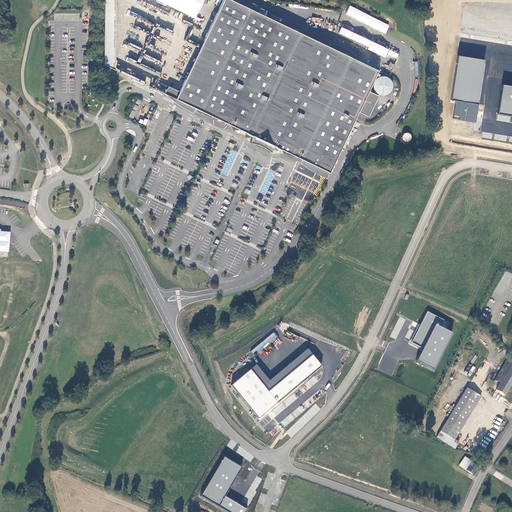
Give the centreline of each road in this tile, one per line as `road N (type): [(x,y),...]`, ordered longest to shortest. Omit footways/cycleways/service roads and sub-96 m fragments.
road 1 (unclassified): [(511,169),(474,163),(444,176),(355,370),(275,462)]
road 2 (track): [(216,415),(185,395),(120,480),(193,511)]
road 3 (unclassified): [(65,251),(52,311),(0,453)]
road 4 (unclassified): [(162,311),(216,415),(275,462)]
road 5 (unclassified): [(336,175),(275,265),(253,281),(199,295)]
road 6 (unclassified): [(275,462),(410,511)]
